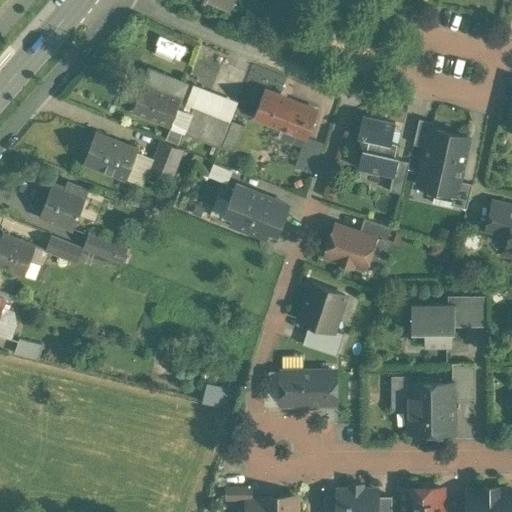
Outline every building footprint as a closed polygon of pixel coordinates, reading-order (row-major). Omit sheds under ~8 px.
[(203,0),(206,1),(207,0),(209,0),(229,10),(234,0),(203,0)] [(187,83),(150,68),(145,82),(182,96),(187,83)] [(145,82),(144,81),(133,110),(171,125),(172,125),(178,107),(183,96),(182,96),(145,82)] [(191,112),(201,88),(187,83),(182,96),(183,96),(178,107),(191,112)] [(296,99),(266,87),(254,117),(284,129),(288,120),(311,129),(318,110),(295,101),(296,99)] [(201,88),(191,112),(178,107),(172,125),(207,139),(216,115),(216,116),(224,97),(201,88)] [(224,97),(216,116),(230,121),(237,103),(224,97)] [(396,121),(364,113),(359,134),(362,135),(360,144),(364,145),(359,166),(393,174),(395,174),(398,158),(399,154),(396,153),(398,140),(392,139),(396,121)] [(216,115),(207,139),(221,144),(230,121),(216,116),(216,115)] [(434,121),(420,118),(414,142),(427,145),(431,127),(432,127),(434,121)] [(244,126),(230,121),(221,144),(235,150),(244,126)] [(432,127),(431,127),(427,145),(418,183),(456,192),(457,192),(460,179),(470,136),(432,127)] [(138,147),(97,131),(85,161),(126,177),(138,147)] [(162,140),(152,167),(172,175),(183,148),(162,140)] [(294,176),(307,180),(318,149),(305,144),(294,176)] [(410,160),(398,158),(395,174),(393,174),(390,189),(403,192),(410,160)] [(473,182),(460,179),(457,192),(456,192),(453,203),(467,206),(473,182)] [(68,180),(66,186),(53,181),(40,215),(74,229),(80,213),(87,195),(89,189),(68,180)] [(291,204),(236,183),(222,218),(277,240),(291,204)] [(104,194),(89,189),(87,195),(80,213),(95,219),(104,194)] [(511,204),(493,200),(487,227),(511,232),(511,204)] [(392,225),(365,216),(361,229),(377,235),(376,235),(387,239),(392,225)] [(361,229),(336,221),(325,255),(340,259),(342,263),(349,266),(353,264),(365,268),(376,235),(377,235),(361,229)] [(37,244),(4,231),(0,240),(0,264),(26,274),(37,244)] [(129,247),(89,232),(84,247),(106,255),(123,262),(129,247)] [(84,247),(52,234),(46,248),(78,261),(80,257),(84,247)] [(106,255),(84,247),(80,257),(102,266),(106,255)] [(346,294),(311,282),(301,314),(303,320),(310,322),(334,330),(335,329),(346,294)] [(468,314),(468,294),(449,295),(449,302),(455,302),(455,314),(468,314)] [(449,302),(412,302),(413,329),(425,329),(425,346),(453,346),(453,329),(456,329),(455,314),(455,302),(449,302)] [(334,330),(310,322),(304,343),(338,354),(345,332),(335,329),(334,330)] [(43,343),(20,337),(15,351),(39,358),(43,343)] [(476,398),(476,362),(453,362),(453,381),(454,381),(454,398),(476,398)] [(337,403),(336,369),(282,369),(282,403),(337,403)] [(411,381),(411,374),(392,374),(392,408),(410,408),(410,381),(411,381)] [(227,403),(231,383),(211,379),(206,399),(227,403)] [(411,381),(410,381),(410,408),(410,430),(454,430),(454,398),(454,381),(453,381),(411,381)] [(252,497),(252,486),(227,486),(227,497),(252,497)] [(443,486),(405,486),(405,511),(443,511),(443,500),(443,486)] [(484,488),(469,488),(469,500),(469,510),(471,510),(471,511),(511,511),(511,509),(511,487),(498,488),(498,486),(484,486),(484,488)] [(353,488),(353,487),(339,487),(339,495),(327,495),(326,511),(377,511),(378,495),(378,488),(353,488)] [(392,511),(393,494),(378,495),(377,511),(392,511)] [(296,511),(297,495),(261,495),(261,500),(249,500),(248,511),(296,511)] [(456,511),(457,500),(443,500),(443,511),(456,511)] [(469,510),(469,500),(457,500),(456,511),(471,511),(471,510),(469,510)]
